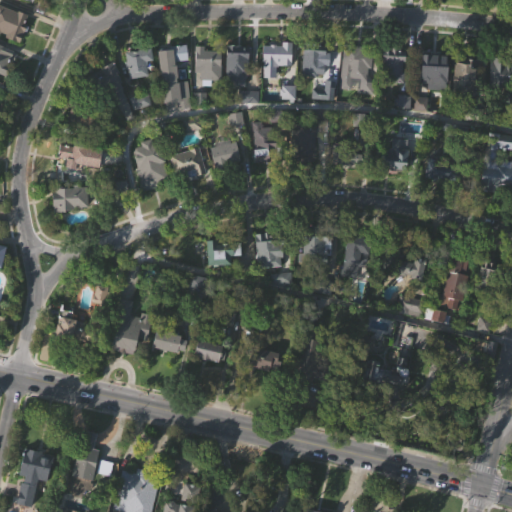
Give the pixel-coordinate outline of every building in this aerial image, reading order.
[(416,0),(417,4),(439,4),(439,8),(452,8),(452,0),(416,0)] [(511,3),(488,4),(488,19),(511,18),(511,3)] [(0,4),(31,16),(21,41),(1,33),(0,35),(0,4)] [(329,41),(327,73),(318,72),(318,75),(302,74),(305,39),(329,41)] [(252,43),(252,59),(250,59),(250,74),(247,74),(246,86),(233,85),(234,80),(226,79),(227,42),(252,43)] [(294,46),(293,65),(277,64),(276,76),(264,76),(265,61),(262,61),(262,45),(283,46),(283,42),(294,43),(294,46)] [(0,43),(15,50),(8,64),(11,65),(7,75),(0,73),(0,43)] [(376,75),(374,94),(357,92),(358,88),(350,87),(350,89),(339,88),(344,44),(365,46),(365,49),(373,50),(371,75),(376,75)] [(188,45),(188,52),(190,52),(190,66),(162,66),(162,49),(173,49),(173,45),(188,45)] [(407,49),(407,61),(404,61),(404,71),(406,71),(405,81),(384,83),(385,73),(381,73),(382,45),(400,45),(400,49),(407,49)] [(223,51),(222,80),(201,80),(201,72),(196,72),(197,46),(206,46),(206,51),(223,51)] [(442,48),(442,53),(450,53),(449,78),(435,78),(435,68),(427,68),(427,75),(414,75),(415,51),(430,52),(430,48),(442,48)] [(156,50),(157,61),(150,62),(152,76),(132,79),(128,53),(156,50)] [(463,60),(473,61),(473,58),(481,58),(480,74),(482,74),(480,102),(460,100),(459,113),(448,112),(450,83),(455,83),(457,51),(463,51),(463,60)] [(511,101),(505,101),(505,86),(491,85),(492,54),(511,54),(511,101)] [(128,99),(105,112),(90,84),(106,75),(102,69),(114,62),(124,80),(120,82),(128,99)] [(264,104),(277,105),(277,92),(292,92),(293,69),(283,69),(283,74),(265,74),(264,104)] [(0,101),(6,104),(16,77),(0,70),(0,101)] [(201,107),(222,107),(222,78),(205,78),(205,72),(196,72),(196,100),(201,100),(201,107)] [(191,135),(189,108),(179,109),(177,88),(189,87),(187,73),(159,75),(164,130),(178,129),(179,136),(191,135)] [(303,102),(326,103),(327,74),(304,74),(303,102)] [(341,116),(359,117),(359,120),(372,121),(374,76),(343,75),(341,116)] [(407,77),(385,76),(383,109),(406,110),(407,77)] [(247,113),(246,79),(227,79),(228,113),(247,113)] [(428,117),(447,117),(448,81),(422,80),(421,110),(428,111),(428,117)] [(490,112),(511,113),(511,111),(511,88),(491,87),(490,112)] [(136,139),(113,89),(101,95),(103,98),(90,104),(96,118),(105,114),(120,147),(136,139)] [(146,89),(147,92),(149,92),(153,105),(151,105),(152,109),(143,112),(142,108),(134,110),(130,97),(143,93),(142,90),(146,89)] [(104,114),(96,134),(67,122),(74,102),(104,114)] [(317,155),(289,155),(289,130),(300,130),(300,127),(309,127),(309,110),(330,110),(329,132),(318,132),(317,155)] [(296,112),(281,112),(281,127),(295,128),(296,112)] [(259,129),(260,118),(240,117),(240,129),(259,129)] [(133,136),(152,132),(150,120),(131,124),(133,136)] [(261,120),(262,127),(273,126),(273,134),(276,134),(278,146),(283,146),(284,155),(278,156),(278,160),(255,162),(251,121),(261,120)] [(411,122),(395,122),(395,134),(411,134),(411,122)] [(90,156),(97,137),(74,128),(67,148),(90,156)] [(415,137),(425,137),(426,129),(415,128),(415,137)] [(509,146),(508,149),(501,149),(501,151),(494,151),(493,159),(509,162),(509,164),(511,164),(511,191),(494,189),(493,194),(476,191),(480,167),(485,167),(488,151),(485,151),(487,133),(511,136),(509,146)] [(154,138),(155,143),(162,141),(167,155),(166,155),(168,162),(165,163),(170,178),(158,182),(159,185),(155,186),(156,188),(148,191),(147,187),(142,189),(135,168),(138,167),(134,153),(137,148),(143,146),(142,142),(154,138)] [(224,168),(217,170),(211,146),(237,140),(241,158),(223,163),(224,168)] [(366,162),(366,164),(336,163),(336,144),(355,145),(356,154),(366,154),(366,162)] [(62,145),(101,150),(101,152),(107,153),(105,169),(82,165),(82,169),(79,170),(67,168),(68,159),(60,158),(62,145)] [(204,173),(178,179),(170,155),(201,146),(208,172),(204,173)] [(413,151),(411,162),(408,162),(407,170),(386,167),(388,155),(398,156),(399,149),(413,151)] [(292,155),(293,188),(317,187),(316,155),(292,155)] [(447,176),(446,181),(421,176),(425,159),(435,161),(434,165),(449,169),(447,176)] [(481,217),(511,217),(511,189),(497,189),(498,176),(511,176),(511,160),(491,161),(490,178),(481,178),(481,217)] [(216,196),(241,193),(238,164),(212,167),(216,196)] [(407,196),(408,166),(392,166),(392,177),(384,177),(383,195),(407,196)] [(168,210),(159,167),(133,172),(142,215),(168,210)] [(100,193),(103,177),(61,170),(59,184),(67,185),(66,194),(77,196),(78,190),(100,193)] [(197,203),(207,200),(200,174),(171,182),(176,202),(195,197),(197,203)] [(363,178),(332,177),(332,190),(363,191),(363,178)] [(78,183),(79,186),(89,186),(89,205),(83,206),(83,207),(75,206),(75,208),(67,208),(67,211),(55,212),(53,190),(55,190),(55,185),(70,184),(70,186),(74,186),(74,183),(78,183)] [(89,235),(88,214),(53,215),(54,236),(89,235)] [(330,261),(330,264),(321,264),(321,268),(304,268),(304,261),(299,261),(299,252),(304,252),(304,231),(309,231),(309,224),(333,225),(333,254),(330,254),(330,261)] [(272,231),(272,234),(279,234),(280,242),(283,242),(284,256),(282,256),(282,265),(262,267),(261,260),(258,260),(257,258),(256,258),(255,254),(258,253),(256,241),(257,241),(256,233),(272,231)] [(375,237),(373,246),(372,246),(371,252),(368,252),(367,259),(363,258),(362,263),(358,262),(356,278),(340,276),(343,260),(347,261),(352,233),(375,237)] [(246,239),(247,256),(233,257),(233,261),(218,261),(218,240),(226,240),(226,243),(238,243),(238,239),(246,239)] [(399,241),(398,247),(403,248),(403,252),(405,252),(407,256),(406,259),(416,261),(418,255),(429,257),(425,279),(413,277),(414,274),(392,270),(391,273),(381,271),(383,260),(386,261),(389,245),(393,246),(394,240),(399,241)] [(0,244),(10,247),(4,269),(0,267),(0,244)] [(472,275),(466,300),(464,300),(461,310),(445,306),(447,296),(443,295),(453,251),(472,255),(468,274),(472,275)] [(511,264),(508,280),(501,278),(496,296),(476,290),(485,256),(511,264)] [(257,261),(258,294),(283,294),(282,261),(257,261)] [(232,291),(231,282),(241,282),(240,266),(208,267),(209,292),(232,291)] [(357,306),(361,284),(369,286),(371,271),(347,266),(340,303),(357,306)] [(0,293),(2,294),(8,273),(0,270),(0,293)] [(208,277),(202,302),(186,298),(192,272),(208,277)] [(427,286),(413,283),(414,282),(387,276),(382,296),(423,305),(427,286)] [(325,279),(335,281),(333,294),(307,289),(309,278),(325,279)] [(464,335),(465,287),(446,287),(445,334),(464,335)] [(480,313),(498,312),(497,287),(480,287),(480,313)] [(425,300),(423,311),(411,308),(410,312),(397,309),(401,294),(425,300)] [(292,299),(271,300),(272,314),(292,313),(292,299)] [(190,317),(205,318),(206,304),(191,302),(190,317)] [(105,317),(99,342),(75,337),(74,341),(57,337),(60,322),(63,322),(65,314),(82,318),(82,319),(88,321),(88,323),(90,323),(92,314),(105,317)] [(397,338),(420,344),(424,326),(401,321),(397,338)] [(325,346),(323,351),(321,351),(318,363),(336,367),(333,382),(314,378),(314,381),(303,379),(304,371),(299,370),(309,323),(322,326),(320,339),(324,340),(323,345),(325,346)] [(135,381),(139,364),(148,366),(153,344),(132,339),(134,327),(122,324),(111,375),(135,381)] [(158,329),(167,331),(167,329),(184,335),(183,338),(190,339),(187,350),(180,349),(179,352),(154,346),(158,329)] [(222,358),(221,362),(196,356),(200,339),(225,345),(222,358)] [(282,361),(281,370),(273,368),(273,371),(256,367),(255,370),(245,368),(250,345),(282,352),(280,361),(282,361)] [(156,358),(153,373),(185,379),(188,364),(156,358)] [(406,371),(403,384),(385,380),(378,382),(377,388),(365,385),(372,358),(384,361),(383,365),(406,371)] [(224,372),(198,366),(194,383),(220,389),(224,372)] [(280,381),(256,373),(249,391),(278,401),(283,389),(278,387),(280,381)] [(361,409),(379,412),(380,408),(406,413),(412,381),(400,379),(396,396),(380,393),(381,388),(366,385),(361,409)] [(304,408),(331,409),(332,390),(305,388),(304,408)] [(97,433),(94,448),(100,450),(94,480),(73,475),(80,445),(85,446),(88,431),(97,433)] [(55,456),(49,481),(40,478),(33,506),(18,503),(23,481),(25,482),(26,476),(19,474),(26,447),(44,451),(43,454),(55,456)] [(78,505),(71,504),(70,511),(91,511),(98,459),(83,457),(78,505)] [(148,472),(161,475),(152,511),(124,511),(114,509),(123,470),(136,473),(137,467),(149,470),(148,472)] [(20,501),(24,502),(21,511),(36,511),(38,506),(50,508),(55,482),(25,476),(20,501)] [(198,506),(196,511),(163,511),(166,500),(198,506)]
